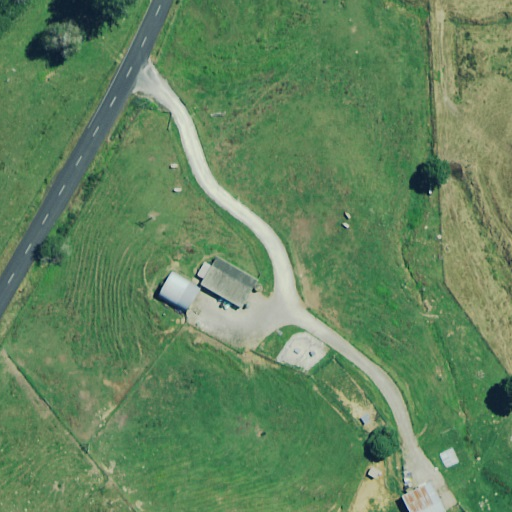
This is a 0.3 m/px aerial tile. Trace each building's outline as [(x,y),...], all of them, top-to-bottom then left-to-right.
[(200,285),(241,308),(257,280),(216,257),(212,265),(206,261),(198,275),(203,278),(200,285)] [(157,296),(186,312),(200,289),(171,272),(157,296)] [(457,462),(451,449),(438,455),(445,468),(457,462)] [(382,475),(368,467),(361,478),(375,486),(382,475)] [(401,496),(409,511),(444,511),(428,482),(401,496)]
